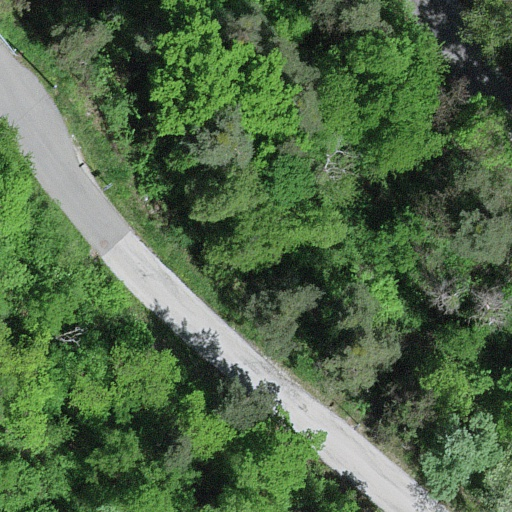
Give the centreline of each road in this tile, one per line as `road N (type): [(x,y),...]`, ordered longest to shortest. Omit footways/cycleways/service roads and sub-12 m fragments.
road 1 (unclassified): [(416,511),(175,304),(69,190),(0,80)]
road 2 (unclassified): [(433,0),(511,116)]
